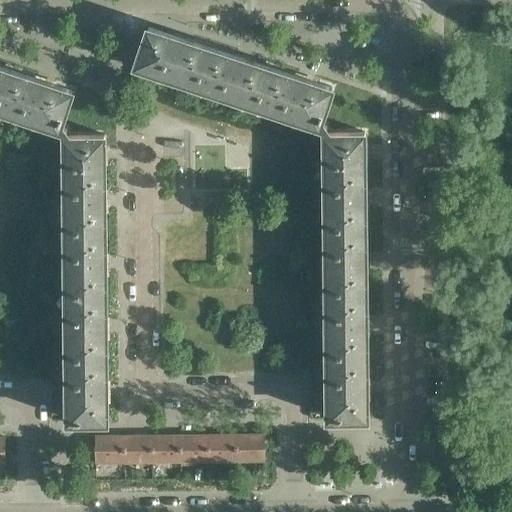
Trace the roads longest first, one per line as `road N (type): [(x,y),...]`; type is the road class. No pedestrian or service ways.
road 1 (unclassified): [(414,511),(406,26),(395,10)]
road 2 (residential): [(293,511),(291,403),(281,392),(158,392),(142,377),(146,147)]
road 3 (residential): [(0,8),(377,1),(395,10)]
road 4 (residential): [(38,511),(32,410),(22,400),(0,399)]
